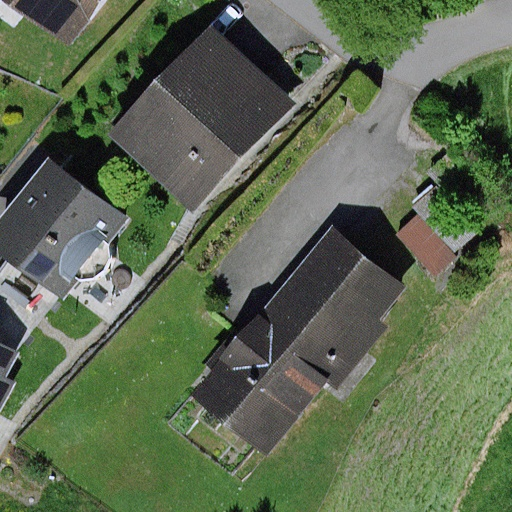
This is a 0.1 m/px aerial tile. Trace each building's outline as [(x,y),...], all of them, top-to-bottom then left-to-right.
[(5,0),(71,51),(111,0),(5,0)] [(299,104),(214,25),(110,136),(195,215),(299,104)] [(485,193),(450,153),(427,174),(438,187),(414,208),(421,216),(398,236),(437,279),(460,258),(456,253),(478,233),(461,214),(485,193)] [(0,250),(10,258),(0,270),(0,301),(36,328),(60,298),(65,302),(84,279),(97,279),(107,270),(112,259),(110,246),(130,221),(53,160),(0,225),(0,250)] [(333,228),(195,398),(270,458),(331,384),(340,392),(392,328),(383,321),(409,289),(333,228)] [(0,419),(18,384),(9,380),(22,354),(17,352),(36,328),(0,301),(0,419)]
